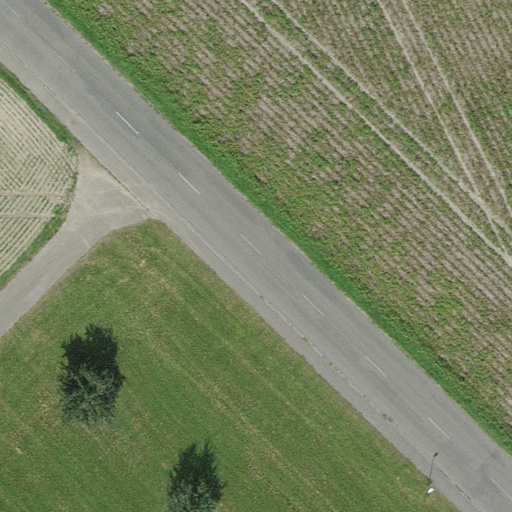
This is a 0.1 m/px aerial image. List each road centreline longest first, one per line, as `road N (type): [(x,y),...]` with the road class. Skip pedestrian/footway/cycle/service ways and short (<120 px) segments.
road 1 (tertiary): [(511,500),(4,0)]
road 2 (track): [(0,319),(160,154)]
